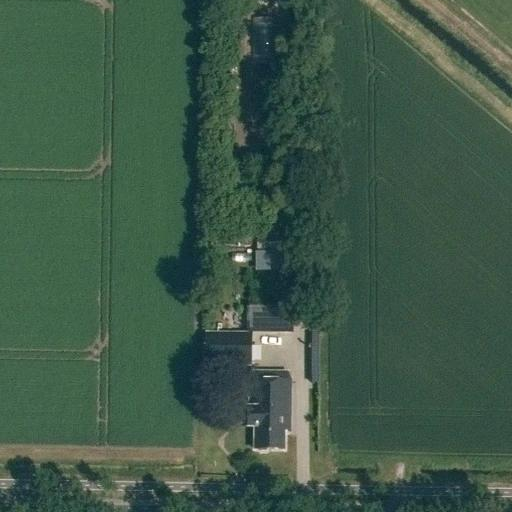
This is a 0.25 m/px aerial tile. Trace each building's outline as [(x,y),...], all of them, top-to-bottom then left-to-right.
[(220,177),(220,212),(256,212),(257,177),(220,177)] [(263,245),(263,263),(280,263),(280,257),(288,257),(284,250),(281,250),(281,245),(263,245)] [(291,334),(291,309),(250,309),(250,334),(291,334)] [(253,334),(206,333),(206,367),(253,367),(253,334)] [(249,429),(255,429),(254,451),(284,451),(284,434),(290,434),(291,383),(250,382),(249,429)]
